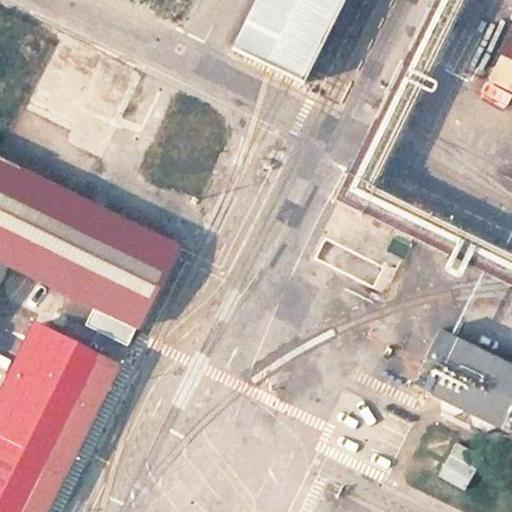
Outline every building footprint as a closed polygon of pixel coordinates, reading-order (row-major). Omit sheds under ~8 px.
[(338,0),(254,0),(229,49),(270,68),(297,83),(305,67),(338,0)] [(511,31),(486,84),(511,96),(511,31)] [(171,250),(0,163),(0,276),(3,270),(89,315),(80,333),(120,353),(171,250)] [(22,283),(17,283),(13,284),(9,288),(7,293),(7,297),(9,301),(12,304),(15,306),(20,306),(23,305),(27,302),(29,298),(30,294),(29,289),(25,285),(22,283)] [(44,295),(39,294),(35,295),(31,300),(29,303),(29,307),(30,311),(33,314),(37,317),(41,317),(45,316),(49,313),(52,309),(52,306),(51,301),(48,297),(44,295)] [(38,511),(107,374),(30,336),(0,396),(0,511),(38,511)] [(511,373),(441,338),(413,393),(511,442),(511,373)]
